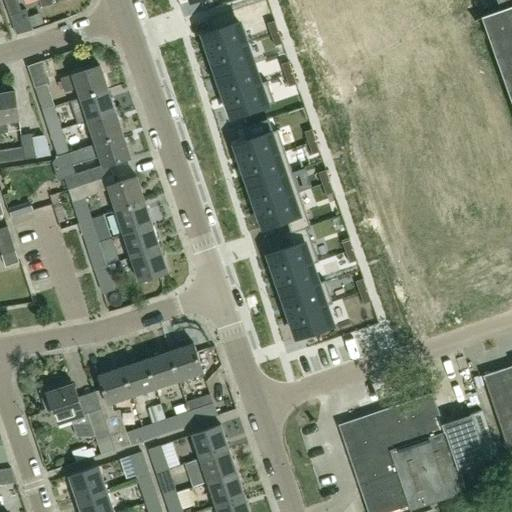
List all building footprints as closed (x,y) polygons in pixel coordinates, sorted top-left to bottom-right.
[(5,0),(10,12),(21,8),(18,0),(5,0)] [(354,28),(372,22),(379,45),(382,3),(380,0),(412,0),(400,4),(397,53),(410,49),(411,50),(476,29),(477,25),(468,0),(310,0),(319,28),(331,24),(336,39),(353,33),(354,28)] [(511,0),(498,0),(502,9),(482,16),(511,98),(511,0)] [(246,19),(203,34),(210,55),(253,40),(246,19)] [(275,21),(267,23),(271,35),(279,32),(275,21)] [(282,43),(279,32),(271,35),(275,46),(282,43)] [(253,40),(210,55),(217,75),(260,61),(253,40)] [(260,61),(217,75),(224,96),(267,81),(260,61)] [(285,76),(293,73),(289,61),(281,64),(285,76)] [(80,98),(108,89),(100,66),(61,79),(65,91),(77,87),(80,98)] [(289,87),(296,84),(293,73),(285,76),(289,87)] [(267,81),(224,96),(232,117),(274,102),(267,81)] [(43,111),(55,107),(55,106),(58,105),(54,92),(51,93),(48,84),(35,88),(43,111)] [(88,121),(116,112),(108,89),(80,98),(88,121)] [(0,94),(0,133),(9,132),(7,122),(20,120),(15,92),(0,94)] [(43,111),(50,134),(63,129),(55,107),(43,111)] [(116,112),(88,121),(96,144),(124,135),(116,112)] [(63,129),(50,134),(58,156),(70,152),(63,129)] [(277,129),(235,144),(242,166),(285,151),(277,129)] [(316,141),(312,129),(304,132),(308,143),(316,141)] [(38,157),(34,135),(34,133),(21,135),(23,147),(0,150),(2,163),(38,157)] [(124,135),(96,144),(79,149),(83,161),(99,156),(103,168),(132,158),(124,135)] [(320,152),(316,141),(308,143),(312,155),(320,152)] [(249,186),(292,172),(285,151),(242,166),(249,186)] [(68,188),(93,180),(89,169),(77,173),(70,152),(58,156),(68,188)] [(322,184),(330,181),(326,170),(318,173),(322,184)] [(292,172),(249,186),(256,206),(299,191),(292,172)] [(115,211),(145,201),(137,177),(107,187),(115,211)] [(93,180),(68,188),(80,223),(92,218),(89,210),(95,208),(90,196),(97,194),(93,180)] [(322,184),(326,195),(334,193),(330,181),(322,184)] [(299,191),(256,206),(263,227),(306,213),(299,191)] [(123,234),(153,224),(145,201),(115,211),(123,234)] [(116,215),(100,218),(102,230),(117,228),(116,215)] [(92,218),(80,223),(87,246),(100,242),(92,218)] [(153,224),(123,234),(131,258),(160,248),(153,224)] [(0,246),(2,254),(16,249),(8,227),(0,229),(0,246)] [(353,249),(349,238),(341,240),(345,252),(353,249)] [(100,242),(87,246),(95,270),(108,266),(117,263),(109,239),(100,242)] [(311,239),(268,254),(275,275),(318,260),(311,239)] [(160,248),(131,258),(139,282),(168,272),(160,248)] [(7,267),(20,262),(16,249),(2,254),(7,267)] [(357,261),(353,249),(345,252),(349,263),(357,261)] [(318,260),(275,275),(282,295),(325,281),(318,260)] [(108,266),(95,270),(103,294),(115,290),(108,266)] [(359,293),(367,290),(363,279),(355,281),(359,293)] [(325,281),(282,295),(289,316),(332,301),(325,281)] [(359,293),(363,304),(371,301),(367,290),(359,293)] [(332,301),(289,316),(297,337),(340,322),(332,301)] [(168,351),(178,380),(202,372),(192,343),(168,351)] [(146,359),(156,388),(178,380),(168,351),(146,359)] [(122,367),(132,396),(156,388),(146,359),(122,367)] [(509,451),(511,449),(511,365),(484,375),(509,451)] [(108,404),(132,396),(122,367),(98,375),(108,404)] [(57,423),(84,414),(73,382),(62,386),(61,382),(40,389),(46,408),(52,406),(57,423)] [(454,443),(449,428),(445,430),(433,392),(414,398),(416,405),(412,406),(427,452),(454,443)] [(189,412),(193,424),(218,415),(211,394),(188,402),(191,411),(189,412)] [(474,420),(449,428),(454,443),(427,452),(412,406),(370,421),(390,483),(383,485),(382,482),(378,483),(376,479),(365,483),(360,485),(368,511),(387,511),(409,505),(411,509),(468,490),(460,467),(487,458),(474,420)] [(100,408),(87,412),(101,455),(115,450),(103,416),(100,408)] [(103,416),(115,450),(147,439),(143,427),(127,432),(120,410),(115,412),(103,416)] [(166,419),(171,431),(193,424),(189,412),(166,419)] [(171,431),(166,419),(143,427),(147,439),(171,431)] [(390,483),(370,421),(351,427),(358,449),(354,450),(365,483),(376,479),(378,483),(382,482),(383,485),(390,483)] [(199,458),(229,448),(221,423),(191,433),(199,458)] [(157,473),(169,469),(161,445),(149,449),(157,473)] [(229,448),(199,458),(207,481),(237,471),(229,448)] [(138,478),(150,474),(143,451),(130,455),(138,478)] [(77,499),(107,489),(99,465),(69,475),(77,499)] [(0,483),(12,482),(10,469),(0,470),(0,483)] [(169,469),(157,473),(165,497),(177,492),(169,469)] [(237,471),(207,481),(215,505),(245,494),(237,471)] [(146,502),(158,498),(150,474),(138,478),(142,491),(146,502)] [(77,499),(81,511),(114,511),(107,489),(77,499)] [(194,490),(182,492),(185,509),(197,507),(194,490)] [(183,511),(177,492),(165,497),(169,511),(183,511)] [(250,511),(245,494),(215,505),(217,511),(250,511)] [(146,503),(149,511),(163,511),(158,498),(146,502),(146,503)]
